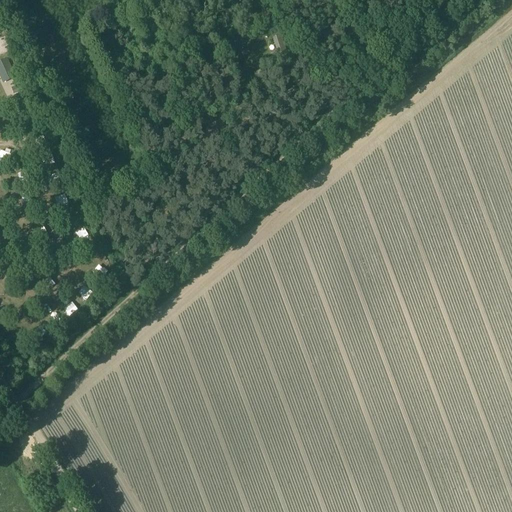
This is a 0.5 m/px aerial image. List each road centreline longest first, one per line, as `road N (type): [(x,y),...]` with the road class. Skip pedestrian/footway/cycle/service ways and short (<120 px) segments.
road 1 (track): [(16,406),(450,0)]
road 2 (track): [(16,406),(78,511)]
